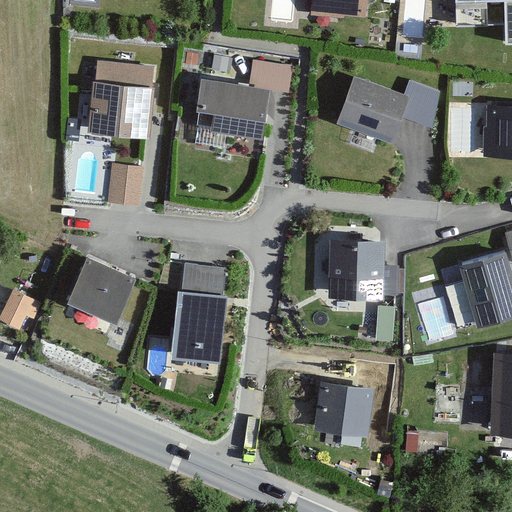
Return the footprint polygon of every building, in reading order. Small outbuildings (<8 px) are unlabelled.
[(311,0),(311,7),(364,12),(365,0),(311,0)] [(511,0),(454,0),(456,23),(505,24),(504,38),(511,38),(511,0)] [(250,77),(202,71),(195,122),(263,131),(269,83),(288,86),(292,58),(253,53),(250,77)] [(157,62),(94,55),(87,125),(150,132),(157,62)] [(353,66),(335,116),(393,137),(402,112),(430,122),(443,87),(406,74),(402,84),(353,66)] [(511,107),(489,106),(486,158),(511,159),(511,107)] [(140,164),(107,160),(103,196),(136,200),(140,164)] [(385,242),(330,240),(328,299),(383,301),(385,242)] [(511,266),(505,245),(459,258),(477,322),(511,311),(511,266)] [(138,275),(86,253),(69,294),(121,315),(138,275)] [(232,260),(180,254),(169,352),(220,358),(232,260)] [(14,289),(0,314),(0,320),(19,330),(34,300),(14,289)] [(511,345),(493,345),(490,427),(511,427),(511,345)] [(374,391),(321,384),(315,431),(368,437),(374,391)]
